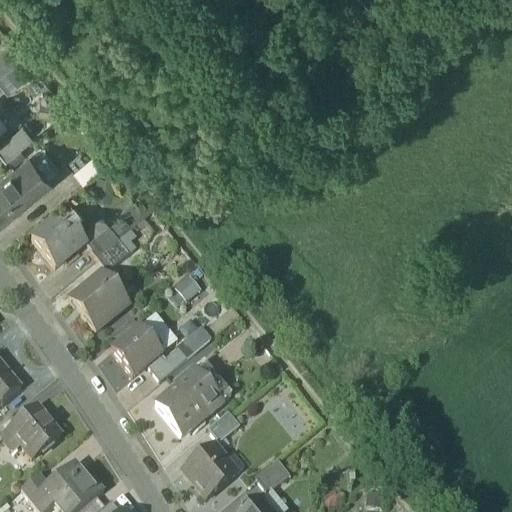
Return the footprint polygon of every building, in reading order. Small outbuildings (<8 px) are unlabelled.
[(0,77),(23,59),(10,41),(0,49),(0,77)] [(23,59),(0,77),(0,86),(4,91),(6,94),(33,72),(23,59)] [(40,102),(39,118),(56,119),(67,111),(60,103),(40,102)] [(23,127),(0,145),(0,155),(5,162),(32,139),(23,127)] [(57,169),(40,148),(28,158),(45,179),(57,169)] [(94,154),(75,171),(85,182),(104,165),(94,154)] [(45,179),(28,158),(18,167),(0,181),(0,207),(7,217),(48,183),(45,179)] [(113,184),(102,181),(98,200),(109,202),(113,184)] [(64,214),(72,227),(84,219),(76,206),(64,214)] [(84,249),(60,220),(30,245),(53,274),(84,249)] [(108,234),(86,252),(95,263),(117,245),(108,234)] [(117,245),(95,263),(106,277),(129,259),(117,245)] [(100,279),(69,305),(94,336),(126,311),(100,279)] [(187,302),(199,291),(189,280),(177,291),(187,302)] [(157,317),(143,326),(161,356),(176,347),(157,317)] [(160,360),(139,333),(109,357),(130,384),(160,360)] [(0,410),(20,394),(7,379),(6,380),(0,373),(0,410)] [(207,390),(194,374),(173,391),(175,393),(154,411),(179,442),(230,400),(215,383),(207,390)] [(58,441),(35,414),(1,442),(1,443),(11,455),(12,454),(19,448),(31,463),(58,441)] [(238,432),(227,419),(207,435),(218,449),(238,432)] [(437,459),(410,426),(395,439),(422,471),(437,459)] [(235,479),(213,452),(182,477),(205,504),(235,479)] [(288,482),(275,467),(254,484),(266,500),(288,482)] [(73,478),(69,472),(46,491),(28,506),(33,511),(50,511),(52,511),(53,511),(83,511),(103,496),(92,483),(88,486),(78,474),(73,478)] [(46,491),(37,481),(20,495),(28,506),(46,491)] [(259,511),(256,508),(262,503),(261,502),(248,511),(259,511)]
